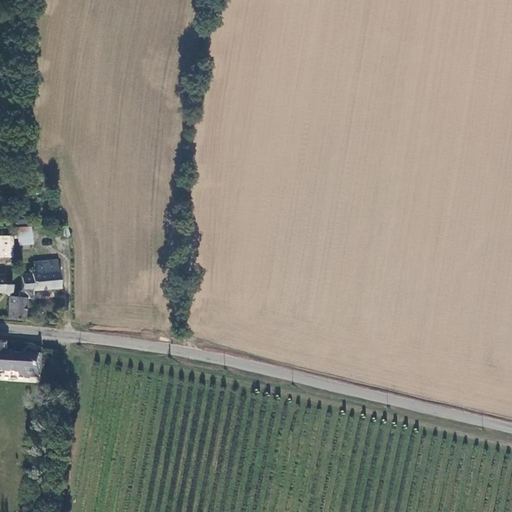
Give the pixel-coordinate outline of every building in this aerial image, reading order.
[(19,183),(10,184),(12,199),(21,198),(19,183)] [(20,227),(14,228),(17,246),(31,245),(29,226),(27,226),(20,227)] [(13,235),(0,235),(0,257),(13,258),(13,235)] [(30,272),(31,288),(60,285),(58,261),(34,264),(34,271),(30,272)] [(30,272),(20,273),(21,287),(25,287),(26,287),(27,288),(31,288),(30,272)] [(10,281),(2,282),(3,289),(9,292),(10,293),(10,281)] [(31,293),(31,288),(27,288),(25,289),(25,287),(21,287),(19,288),(18,293),(10,293),(9,292),(7,314),(15,314),(24,316),(25,293),(31,293)] [(0,371),(38,374),(39,354),(12,353),(12,351),(5,351),(6,343),(0,342),(0,371)]
